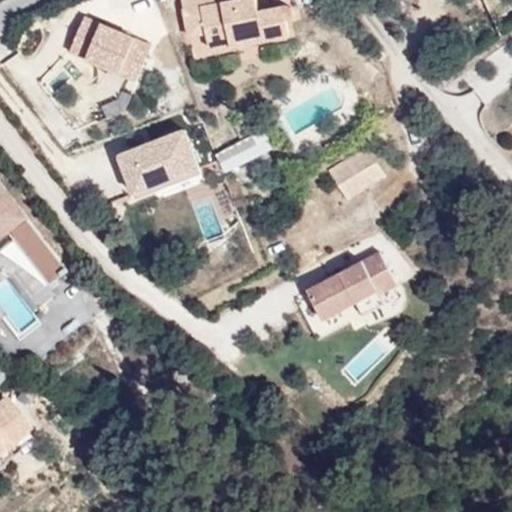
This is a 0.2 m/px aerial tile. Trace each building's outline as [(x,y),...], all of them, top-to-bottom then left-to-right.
[(261,5),(260,0),(204,0),(205,3),(188,6),(193,34),(207,31),(209,45),(233,41),(234,46),(292,36),(286,1),(261,5)] [(129,77),(146,37),(83,10),(66,50),(129,77)] [(253,160),(281,142),(268,121),(221,151),(236,175),(251,165),(253,160)] [(112,148),(128,191),(199,164),(182,122),(112,148)] [(389,174),(372,147),(332,172),(350,199),(389,174)] [(0,232),(25,212),(0,180),(0,232)] [(66,264),(25,212),(0,232),(0,269),(2,272),(28,250),(50,277),(66,264)] [(303,284),(320,316),(393,277),(377,246),(303,284)] [(356,294),(358,308),(377,305),(376,291),(356,294)] [(0,452),(25,435),(0,402),(0,452)] [(0,471),(24,455),(14,442),(0,452),(0,471)]
